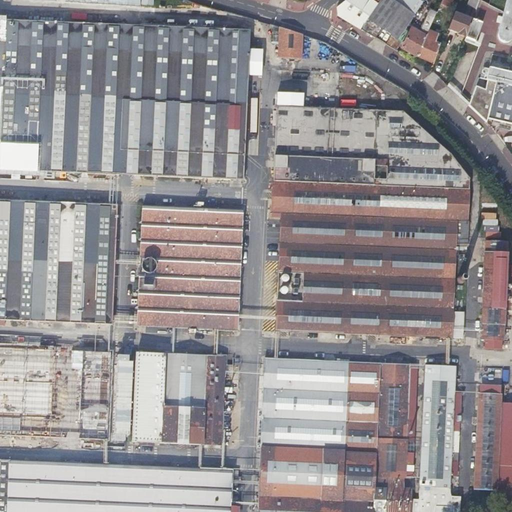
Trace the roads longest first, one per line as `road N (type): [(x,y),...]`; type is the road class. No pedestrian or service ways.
road 1 (residential): [(306,23),(419,83),(511,180)]
road 2 (unknown): [(262,204),(262,49)]
